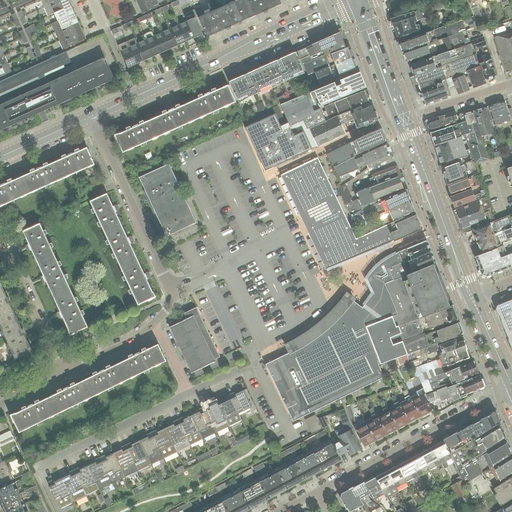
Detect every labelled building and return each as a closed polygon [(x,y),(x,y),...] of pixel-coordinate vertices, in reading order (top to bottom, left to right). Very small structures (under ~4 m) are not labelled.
[(25,4),(23,0),(22,0),(12,5),(14,9),(25,4)] [(62,0),(40,0),(44,8),(62,0)] [(54,14),(55,14),(72,6),(68,0),(62,0),(44,8),(48,16),(54,14)] [(150,0),(138,5),(142,14),(159,7),(155,0),(150,0)] [(244,21),(282,4),(279,0),(238,0),(235,1),(244,21)] [(467,0),(469,3),(473,12),(479,10),(475,1),(477,0),(499,0),(502,7),(509,4),(507,0),(467,0)] [(235,1),(198,18),(207,38),(244,21),(235,1)] [(55,14),(58,22),(75,14),(72,6),(55,14)] [(429,17),(426,9),(419,11),(391,20),(391,21),(391,22),(390,23),(390,24),(390,25),(390,26),(391,26),(391,27),(392,27),(393,27),(393,29),(395,28),(399,40),(422,32),(418,20),(422,19),(429,17)] [(56,33),(58,32),(79,23),(75,14),(58,22),(59,23),(53,25),(56,33)] [(195,18),(186,22),(194,39),(203,35),(195,18)] [(461,21),(400,42),(398,43),(403,53),(462,33),(465,32),(461,21)] [(186,22),(178,26),(186,42),(194,39),(186,22)] [(58,32),(61,40),(83,31),(79,23),(58,32)] [(178,26),(170,29),(178,46),(186,42),(178,26)] [(170,29),(162,33),(169,50),(178,46),(170,29)] [(61,40),(62,41),(60,42),(64,50),(86,39),(83,31),(61,40)] [(161,54),(169,50),(162,33),(153,37),(161,54)] [(462,33),(403,53),(407,62),(465,42),(462,33)] [(144,37),(145,41),(153,57),(161,54),(153,37),(152,34),(149,34),(145,35),(144,37)] [(506,74),(511,71),(511,47),(508,34),(495,38),(506,74)] [(330,52),(345,47),(342,38),(340,36),(339,35),(338,35),(337,35),(334,35),(325,39),(330,52)] [(462,47),(412,65),(411,65),(421,93),(419,93),(424,106),(448,98),(442,82),(445,80),(446,80),(445,78),(450,76),(451,78),(457,76),(467,72),(467,71),(479,67),(477,62),(474,63),(472,57),(438,68),(436,62),(444,59),(446,60),(464,53),(466,58),(472,56),(470,50),(472,50),(486,46),(483,38),(469,42),(470,45),(462,47)] [(135,39),(127,43),(136,65),(144,61),(137,44),(135,39)] [(312,45),(297,52),(301,60),(310,56),(311,60),(330,52),(325,39),(312,45)] [(145,41),(137,44),(144,61),(153,57),(145,41)] [(120,52),(128,69),(136,65),(127,43),(118,47),(120,52)] [(313,74),(315,73),(354,58),(348,45),(345,47),(330,52),(311,60),(303,63),(308,76),(313,74)] [(0,97),(38,80),(45,77),(65,68),(64,66),(71,63),(66,52),(0,81),(0,97)] [(293,75),(303,71),(295,53),(263,67),(271,85),(280,81),(281,84),(294,78),(293,75)] [(486,80),(496,77),(488,56),(478,60),(486,80)] [(44,111),(114,80),(104,57),(73,71),(73,72),(0,104),(0,131),(38,114),(39,116),(45,113),(44,111)] [(358,71),(354,58),(315,73),(320,86),(358,71)] [(6,64),(0,67),(0,78),(10,74),(6,64)] [(263,67),(229,82),(237,100),(247,96),(248,98),(261,92),(260,90),(271,85),(263,67)] [(467,72),(473,88),(486,84),(479,67),(467,72)] [(366,88),(360,72),(280,105),(289,126),(303,120),(307,129),(325,121),(319,107),(324,105),(340,98),(366,88)] [(318,87),(313,74),(308,76),(313,89),(318,87)] [(455,85),(458,94),(469,91),(464,77),(458,79),(457,76),(451,78),(450,76),(445,78),(446,80),(445,80),(448,88),(455,85)] [(192,101),(200,119),(236,103),(228,85),(192,101)] [(299,95),(296,89),(289,92),(292,99),(299,95)] [(334,103),(325,107),(329,120),(337,116),(372,103),(367,90),(366,90),(341,100),(334,103)] [(156,117),(164,135),(200,119),(192,101),(156,117)] [(266,109),(263,103),(256,107),(259,113),(266,109)] [(326,122),(309,130),(317,147),(323,144),(328,142),(345,134),(341,125),(353,120),(357,128),(360,127),(364,125),(368,124),(369,123),(378,120),(372,103),(337,116),(329,120),(326,121),(326,122)] [(511,112),(511,109),(510,109),(507,110),(505,103),(488,108),(494,126),(511,120),(511,112)] [(280,111),(278,106),(260,114),(262,119),(280,111)] [(485,109),(474,112),(482,137),(493,134),(485,109)] [(284,120),(280,111),(276,113),(279,122),(284,120)] [(455,112),(442,117),(444,124),(458,120),(457,117),(455,112)] [(463,115),(459,117),(461,123),(465,135),(466,137),(468,143),(468,145),(465,147),(468,156),(467,156),(469,162),(471,161),(474,160),(476,164),(488,160),(473,112),(463,115)] [(276,166),(312,150),(304,132),(294,136),(290,127),(283,130),(275,113),(244,128),(245,131),(246,131),(265,171),(276,166)] [(244,127),(262,119),(260,114),(242,123),(244,127)] [(156,117),(125,131),(120,134),(120,133),(114,135),(114,136),(115,136),(117,143),(118,143),(122,153),(164,135),(156,117)] [(430,120),(426,121),(431,134),(445,128),(459,124),(458,120),(444,124),(442,117),(430,120)] [(445,128),(431,134),(435,146),(461,136),(465,135),(461,123),(459,124),(445,128)] [(361,137),(354,141),(359,153),(387,141),(381,129),(378,130),(371,133),(362,137),(361,137)] [(461,136),(435,146),(435,147),(441,166),(460,159),(460,158),(467,156),(468,156),(465,147),(461,136)] [(354,157),(334,168),(339,177),(359,169),(356,164),(365,160),(368,169),(391,159),(394,158),(393,157),(387,142),(387,141),(362,153),(364,158),(355,162),(354,157)] [(351,142),(328,153),(335,166),(356,156),(351,142)] [(81,171),(89,167),(94,165),(87,148),(85,143),(72,148),(74,153),(73,153),(72,152),(67,154),(68,156),(56,162),(64,179),(76,173),(78,176),(83,174),(81,171)] [(441,166),(444,175),(448,185),(474,175),(472,170),(474,169),(471,161),(469,162),(467,156),(460,158),(460,159),(441,166)] [(280,176),(318,256),(325,271),(330,268),(393,241),(393,242),(395,241),(387,224),(361,236),(362,237),(356,240),(317,158),(280,176)] [(22,177),(30,194),(45,187),(47,190),(52,187),(51,185),(64,179),(56,162),(44,167),(22,177)] [(166,237),(196,223),(169,164),(139,178),(166,237)] [(395,169),(375,177),(378,185),(371,187),(369,186),(363,188),(357,190),(360,199),(354,201),(357,209),(363,207),(376,202),(375,199),(402,189),(395,169)] [(93,178),(91,173),(84,176),(92,195),(104,189),(98,176),(93,178)] [(473,176),(448,186),(451,195),(468,188),(469,191),(472,190),(482,187),(480,182),(475,184),(473,176)] [(0,186),(0,207),(9,204),(10,206),(16,204),(15,201),(30,194),(22,177),(0,186)] [(345,185),(338,189),(340,195),(348,192),(345,185)] [(405,190),(357,211),(353,200),(345,204),(349,215),(352,214),(356,224),(376,215),(390,210),(410,202),(405,190)] [(469,191),(451,197),(455,207),(478,199),(480,200),(485,198),(484,193),(477,195),(474,197),(472,190),(469,191)] [(107,194),(90,201),(105,235),(122,227),(115,212),(118,211),(116,206),(113,207),(107,194)] [(480,202),(456,210),(462,228),(491,219),(488,210),(490,209),(487,199),(480,202)] [(394,220),(414,212),(410,202),(390,210),(394,220)] [(412,214),(413,213),(414,213),(414,212),(394,220),(392,223),(387,224),(395,241),(422,230),(416,214),(413,215),(412,214)] [(500,220),(494,222),(473,230),(475,236),(475,237),(476,240),(477,241),(502,231),(511,228),(507,219),(500,222),(500,220)] [(23,232),(38,265),(56,257),(41,224),(23,232)] [(122,227),(105,235),(121,267),(137,260),(130,244),(133,242),(130,237),(128,238),(122,227)] [(482,253),(498,246),(507,243),(502,231),(477,241),(478,243),(477,244),(478,247),(480,247),(482,253)] [(431,252),(426,241),(399,252),(403,262),(404,263),(431,252)] [(497,249),(475,258),(480,268),(501,259),(501,258),(507,255),(503,246),(497,249)] [(405,341),(400,327),(391,304),(383,284),(394,280),(389,268),(403,262),(399,252),(397,253),(397,254),(396,254),(389,257),(382,262),(376,267),(371,273),(366,279),(373,293),(362,308),(353,301),(354,299),(350,297),(346,294),(341,301),(335,308),(329,315),(323,321),(316,326),(309,332),(301,337),(294,341),(286,345),(288,349),(289,353),(273,361),(270,362),(265,365),(293,422),(341,398),(385,378),(379,365),(403,357),(402,356),(398,344),(405,341)] [(404,263),(403,262),(389,268),(394,280),(433,264),(435,263),(431,252),(404,263)] [(487,276),(492,274),(511,266),(511,253),(507,255),(501,258),(501,259),(480,268),(482,275),(487,276)] [(71,290),(56,257),(38,265),(54,297),(71,290)] [(147,280),(149,278),(147,273),(144,274),(137,260),(121,267),(137,305),(148,300),(148,301),(155,298),(155,297),(153,292),(152,292),(147,280)] [(391,304),(400,327),(450,308),(433,264),(394,280),(383,284),(391,304)] [(0,321),(15,314),(0,281),(0,321)] [(88,327),(71,290),(54,297),(69,330),(76,327),(78,332),(88,327)] [(511,317),(511,300),(499,306),(497,309),(502,322),(511,317)] [(434,329),(458,320),(453,307),(450,308),(400,327),(405,341),(419,336),(421,333),(434,328),(434,329)] [(169,327),(192,374),(215,362),(214,360),(220,357),(196,308),(184,314),(186,319),(169,327)] [(24,350),(30,347),(15,314),(0,321),(0,326),(15,360),(26,355),(24,350)] [(511,348),(511,317),(502,322),(507,336),(511,334),(511,338),(509,340),(511,348)] [(398,344),(402,356),(460,336),(463,333),(461,329),(460,329),(458,323),(419,336),(405,341),(398,344)] [(469,359),(472,358),(464,337),(433,349),(421,354),(422,358),(434,353),(442,350),(444,357),(440,359),(443,367),(435,370),(437,377),(459,368),(457,363),(469,358),(469,359)] [(147,350),(146,348),(142,350),(142,352),(134,356),(133,354),(128,356),(129,358),(120,363),(128,380),(144,372),(145,374),(150,371),(150,369),(167,361),(159,344),(147,350)] [(407,363),(405,357),(396,360),(398,366),(407,363)] [(452,384),(479,373),(474,362),(459,368),(437,377),(439,381),(449,377),(452,384)] [(110,365),(106,367),(107,369),(98,374),(97,372),(93,374),(94,376),(85,380),(93,397),(108,389),(109,391),(115,389),(114,387),(128,380),(120,363),(111,367),(110,365)] [(466,394),(478,389),(484,387),(480,376),(448,388),(446,387),(444,388),(447,396),(458,391),(460,398),(466,396),(466,394)] [(79,404),(93,397),(85,380),(75,385),(74,383),(71,384),(72,386),(62,391),(61,389),(57,391),(58,393),(49,397),(57,414),(73,407),(74,409),(80,406),(79,404)] [(428,380),(421,383),(422,385),(426,393),(432,390),(430,384),(428,380)] [(417,394),(410,397),(420,416),(432,410),(426,399),(428,399),(422,385),(415,389),(416,391),(416,392),(417,394)] [(409,422),(420,416),(410,397),(406,390),(402,392),(405,397),(404,398),(405,400),(399,403),(409,422)] [(237,391),(234,392),(229,395),(239,414),(251,408),(243,391),(235,394),(235,393),(237,391)] [(225,400),(217,403),(229,427),(242,420),(239,414),(229,395),(221,399),(224,398),(225,400)] [(409,422),(399,403),(395,396),(391,398),(394,404),(393,404),(394,406),(388,409),(398,428),(409,422)] [(39,400),(34,402),(35,404),(27,408),(26,406),(21,408),(22,411),(16,413),(10,415),(13,422),(15,422),(20,433),(37,424),(39,426),(44,424),(43,421),(57,414),(49,397),(40,402),(39,400)] [(398,428),(388,409),(384,402),(380,404),(383,409),(382,410),(383,412),(377,415),(387,434),(398,428)] [(209,407),(209,405),(211,404),(211,403),(203,407),(216,434),(229,427),(217,403),(209,407)] [(199,412),(191,416),(203,440),(216,434),(203,407),(195,411),(195,412),(198,410),(199,412)] [(372,418),(366,421),(376,440),(387,434),(377,415),(373,408),(369,410),(372,415),(371,416),(372,418)] [(346,412),(345,413),(342,414),(346,425),(335,431),(339,437),(340,437),(342,441),(333,445),(339,456),(348,451),(349,454),(361,448),(350,427),(350,422),(346,412)] [(467,443),(479,436),(500,423),(500,422),(498,419),(496,415),(495,415),(491,415),(491,414),(472,424),(461,430),(467,443)] [(184,420),(183,418),(185,416),(177,420),(186,439),(187,439),(190,446),(203,440),(191,416),(184,420)] [(321,429),(314,416),(305,421),(311,434),(321,429)] [(365,446),(376,440),(366,421),(359,424),(358,422),(357,423),(354,417),(350,420),(365,446)] [(173,425),(165,428),(173,445),(186,439),(177,420),(169,424),(172,423),(173,425)] [(457,468),(486,451),(506,439),(500,426),(480,437),(479,436),(467,443),(450,454),(452,458),(457,468)] [(159,429),(151,432),(164,459),(177,452),(173,445),(165,428),(158,432),(157,430),(159,429)] [(327,434),(325,430),(315,436),(317,440),(327,434)] [(461,430),(443,440),(450,454),(467,443),(461,430)] [(10,432),(0,436),(0,441),(9,438),(12,436),(10,432)] [(164,459),(151,432),(143,436),(143,437),(146,435),(147,437),(139,441),(151,465),(164,459)] [(432,447),(441,464),(452,458),(450,454),(443,440),(443,441),(442,442),(440,441),(436,443),(436,445),(432,447)] [(151,465),(139,441),(132,445),(131,443),(134,442),(133,441),(125,445),(138,471),(151,465)] [(339,456),(333,445),(331,441),(313,451),(323,469),(341,460),(339,456)] [(457,468),(464,484),(511,454),(511,451),(507,441),(487,452),(486,451),(457,468)] [(121,450),(113,454),(121,470),(125,477),(138,471),(125,445),(117,449),(120,448),(121,450)] [(301,449),(299,445),(289,450),(291,454),(301,449)] [(422,453),(421,453),(429,470),(441,464),(432,447),(427,450),(426,449),(422,451),(422,453)] [(215,448),(210,451),(212,457),(218,454),(215,448)] [(282,459),(291,454),(289,450),(280,455),(282,459)] [(323,469),(313,451),(295,460),(305,479),(323,469)] [(423,473),(429,470),(421,453),(419,454),(417,454),(414,455),(413,457),(409,459),(418,476),(421,480),(425,478),(423,473)] [(125,478),(125,477),(121,470),(113,454),(106,457),(105,455),(108,454),(107,454),(99,458),(108,477),(112,484),(125,478)] [(497,483),(511,473),(511,454),(464,484),(463,484),(468,495),(469,494),(473,500),(497,483)] [(95,462),(87,466),(95,483),(108,477),(99,458),(91,461),(91,462),(94,461),(95,462)] [(399,465),(398,465),(407,482),(418,476),(409,459),(405,462),(403,461),(399,463),(399,465)] [(295,460),(277,470),(288,488),(305,479),(295,460)] [(5,461),(3,462),(0,463),(0,485),(14,479),(5,461)] [(265,467),(263,464),(254,468),(256,472),(265,467)] [(387,472),(395,488),(407,482),(398,465),(396,466),(395,466),(391,468),(391,469),(387,472)] [(99,490),(95,483),(87,466),(80,470),(79,468),(82,467),(82,466),(73,470),(82,489),(83,489),(87,496),(99,490)] [(69,475),(61,479),(73,503),(86,497),(82,489),(73,470),(65,474),(68,473),(69,475)] [(254,473),(252,470),(243,474),(245,478),(254,473)] [(267,499),(288,488),(277,470),(258,480),(267,499)] [(376,477),(375,477),(384,494),(387,498),(398,492),(395,488),(387,472),(382,474),(380,473),(377,475),(376,477)] [(511,476),(492,489),(502,505),(511,498),(511,476)] [(364,484),(369,494),(372,499),(374,500),(384,494),(375,477),(374,478),(372,478),(369,480),(368,481),(364,484)] [(73,503),(61,479),(54,482),(53,480),(56,479),(47,483),(60,509),(73,503)] [(258,480),(240,490),(250,509),(267,499),(258,480)] [(455,495),(457,500),(468,495),(463,484),(461,481),(451,486),(455,495)] [(354,488),(360,499),(369,494),(364,484),(364,482),(354,488)] [(0,503),(4,511),(9,511),(22,506),(19,500),(22,498),(18,489),(15,490),(12,483),(0,489),(0,503)] [(228,487),(226,483),(216,488),(218,492),(228,487)] [(35,493),(38,491),(36,486),(28,490),(30,495),(35,493)] [(218,492),(216,488),(207,493),(209,497),(218,492)] [(341,497),(349,511),(363,504),(360,499),(354,488),(342,494),(341,497)] [(240,490),(222,499),(229,511),(243,511),(250,509),(240,490)] [(423,503),(419,497),(415,499),(420,505),(423,503)] [(487,511),(478,498),(472,502),(478,511),(487,511)] [(229,511),(222,499),(205,509),(206,511),(229,511)] [(409,511),(416,508),(411,500),(405,504),(409,511)] [(511,511),(511,501),(502,508),(495,511),(511,511)] [(192,506),(190,502),(180,507),(182,511),(192,506)]
